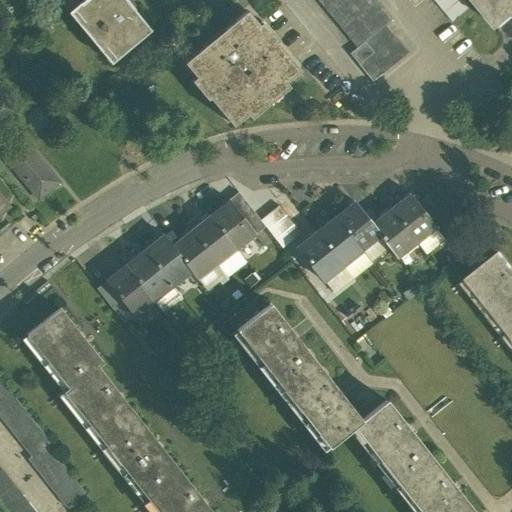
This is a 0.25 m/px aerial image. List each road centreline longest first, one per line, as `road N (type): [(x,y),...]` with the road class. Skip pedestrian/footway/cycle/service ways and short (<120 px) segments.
road 1 (residential): [(214,159),(240,170),(425,161),(444,168),(467,199),(511,219)]
road 2 (residential): [(511,174),(379,133),(241,140),(214,159)]
road 3 (residential): [(214,159),(52,245),(0,289)]
road 4 (residential): [(427,107),(369,97),(291,0)]
